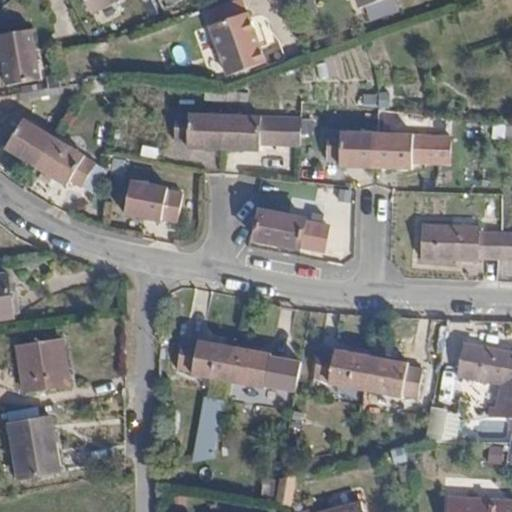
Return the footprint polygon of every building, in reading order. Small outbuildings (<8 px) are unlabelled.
[(121,0),(85,0),(94,15),(121,0)] [(180,0),(165,0),(170,8),(182,2),(180,0)] [(357,0),(360,9),(387,0),(357,0)] [(249,13),(212,26),(230,77),(267,64),(249,13)] [(9,86),(42,80),(34,29),(1,35),(9,86)] [(189,148),(225,149),(226,112),(177,110),(176,142),(189,142),(189,148)] [(260,145),(301,146),(302,115),(226,112),(225,149),(260,151),(260,145)] [(7,148),(38,167),(53,139),(54,137),(13,113),(0,134),(0,137),(10,143),(7,148)] [(340,166),(377,167),(377,134),(368,133),(328,133),(327,160),(341,160),(340,166)] [(377,134),(377,167),(412,169),(412,163),(451,164),(452,135),(439,135),(377,134)] [(53,139),(38,167),(68,186),(71,181),(82,188),(97,164),(53,139)] [(97,164),(82,188),(93,194),(108,170),(97,164)] [(168,189),(132,182),(126,214),(162,221),(163,219),(178,222),(184,197),(168,194),(168,189)] [(261,211),(260,219),(257,232),(256,240),(300,249),(300,247),(324,251),(329,227),(323,226),(311,223),(305,222),(305,220),(261,211)] [(313,213),(311,223),(323,226),(325,216),(313,213)] [(260,219),(254,218),(252,231),(257,232),(260,219)] [(478,259),(499,260),(501,235),(479,234),(479,228),(476,228),(424,226),(423,259),(478,261),(478,259)] [(511,234),(501,235),(499,260),(511,259),(511,234)] [(0,320),(14,318),(9,276),(0,277),(0,320)] [(69,387),(62,339),(18,346),(27,394),(69,387)] [(229,381),(236,349),(228,347),(199,342),(199,344),(183,341),(178,369),(193,372),(193,374),(229,381)] [(511,417),(511,352),(465,344),(459,377),(501,385),(496,417),(511,417)] [(269,355),(236,349),(229,381),(265,388),(265,386),(286,389),(297,391),(302,363),(271,357),(271,355),(269,355)] [(366,390),(372,359),(365,358),(355,356),(335,352),(335,353),(320,350),(314,379),(317,380),(330,382),(330,384),(366,390)] [(388,362),(372,359),(366,390),(402,397),(402,396),(418,398),(423,370),(408,366),(409,365),(388,362)] [(293,412),(297,391),(286,389),(283,408),(283,410),(293,412)] [(215,451),(226,402),(208,398),(198,448),(215,451)] [(426,443),(455,443),(460,420),(456,414),(446,412),(446,409),(432,407),(426,443)] [(58,473),(51,428),(53,428),(51,417),(10,424),(19,479),(58,473)] [(215,451),(198,448),(195,462),(214,458),(215,451)] [(276,504),(288,506),(293,476),(280,479),(276,504)] [(511,511),(511,499),(449,496),(448,511),(511,511)] [(310,511),(311,511),(306,511),(364,511),(362,503),(326,511),(310,511)]
